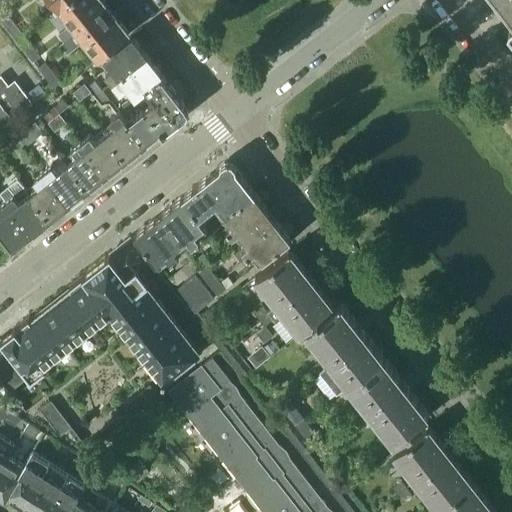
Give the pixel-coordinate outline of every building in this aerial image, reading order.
[(103,0),(62,0),(58,4),(74,23),(70,26),(69,25),(59,33),(65,40),(109,6),(103,0)] [(511,0),(496,0),(511,19),(511,0)] [(109,6),(65,40),(71,49),(82,40),(81,39),(84,36),(98,54),(128,31),(109,6)] [(0,12),(0,16),(16,37),(23,32),(5,9),(0,12)] [(41,56),(23,32),(16,37),(34,61),(41,56)] [(106,71),(114,81),(147,54),(131,34),(102,56),(111,67),(106,71)] [(145,86),(161,73),(147,54),(114,81),(120,88),(125,85),(133,95),(145,86)] [(63,83),(45,62),(39,67),(50,81),(45,85),(51,93),(63,83)] [(0,126),(13,117),(32,101),(14,77),(8,83),(1,73),(0,73),(0,126)] [(155,99),(144,108),(154,122),(169,110),(177,120),(185,114),(188,106),(161,73),(145,86),(155,99)] [(97,94),(102,90),(95,80),(90,84),(97,94)] [(80,99),(91,90),(85,82),(73,91),(80,99)] [(39,83),(27,92),(34,102),(46,92),(39,83)] [(109,98),(102,90),(97,94),(103,100),(109,98)] [(55,100),(50,94),(42,100),(47,106),(55,100)] [(69,105),(64,98),(55,105),(60,112),(69,105)] [(39,112),(47,106),(42,100),(34,107),(39,112)] [(55,105),(44,114),(49,120),(60,112),(55,105)] [(31,119),(39,112),(34,107),(26,113),(31,119)] [(120,109),(119,109),(128,120),(145,142),(147,144),(177,120),(169,110),(154,122),(144,108),(128,120),(120,109)] [(114,121),(103,130),(125,158),(145,142),(128,120),(119,109),(110,116),(114,121)] [(9,124),(13,130),(21,124),(16,118),(9,124)] [(1,130),(6,136),(13,130),(9,124),(1,130)] [(26,128),(17,135),(23,143),(25,145),(34,138),(26,128)] [(106,172),(125,158),(103,130),(93,137),(89,132),(81,139),(106,172)] [(23,143),(17,135),(9,141),(15,149),(23,143)] [(75,152),(65,160),(87,188),(106,172),(81,139),(71,147),(75,152)] [(87,188),(65,160),(55,167),(52,162),(43,169),(68,202),(87,188)] [(224,212),(253,190),(231,162),(223,161),(183,193),(195,208),(193,209),(198,215),(216,201),(224,212)] [(37,181),(27,189),(49,218),(68,202),(43,169),(33,176),(37,181)] [(13,192),(4,199),(30,232),(49,218),(27,189),(17,197),(13,192)] [(244,236),(272,214),(253,190),(224,212),(232,222),(226,226),(231,233),(232,234),(238,229),(244,236)] [(183,193),(158,213),(181,241),(187,236),(193,242),(200,236),(195,230),(204,223),(198,215),(193,209),(195,208),(183,193)] [(0,233),(11,247),(30,232),(4,199),(0,201),(0,233)] [(133,233),(134,233),(156,261),(166,253),(171,259),(179,253),(174,247),(181,241),(158,213),(133,233)] [(262,258),(283,241),(289,237),(272,214),(244,236),(248,241),(241,245),(247,254),(254,249),(262,258)] [(226,226),(221,230),(226,237),(231,233),(226,226)] [(179,380),(189,372),(182,363),(199,349),(146,282),(148,280),(137,266),(148,258),(130,236),(68,284),(71,287),(31,318),(29,316),(0,338),(0,358),(10,351),(32,378),(47,366),(44,362),(111,310),(162,375),(162,379),(165,379),(165,376),(172,371),(179,380)] [(305,326),(333,303),(289,248),(255,275),(265,288),(268,285),(280,300),(267,310),(263,304),(254,311),(264,325),(273,318),(276,321),(289,311),(292,315),(289,318),(299,331),(305,326)] [(194,259),(199,265),(208,258),(203,252),(194,259)] [(199,265),(194,259),(192,257),(183,264),(190,273),(199,265)] [(199,269),(208,282),(216,275),(207,263),(199,269)] [(195,274),(186,280),(191,286),(200,280),(195,274)] [(208,282),(212,287),(220,280),(216,275),(208,282)] [(227,275),(220,280),(225,287),(232,282),(227,275)] [(191,286),(186,280),(178,287),(183,293),(191,286)] [(200,280),(191,286),(196,292),(204,285),(200,280)] [(225,287),(220,280),(212,287),(217,293),(225,287)] [(196,292),(199,296),(205,303),(213,296),(204,285),(196,292)] [(191,286),(183,293),(188,299),(196,292),(191,286)] [(188,299),(191,303),(199,296),(196,292),(188,299)] [(199,296),(191,303),(186,306),(192,313),(205,303),(199,296)] [(383,355),(361,327),(339,299),(333,303),(305,326),(314,339),(318,336),(336,359),(315,376),(331,396),(349,382),(383,355)] [(248,374),(198,310),(193,314),(243,378),(248,374)] [(273,338),(263,346),(271,355),(281,348),(273,338)] [(270,355),(262,345),(248,356),(257,366),(270,355)] [(383,355),(349,382),(359,394),(362,392),(387,423),(384,426),(394,438),(427,412),(383,355)] [(189,372),(179,380),(171,387),(269,511),(332,511),(227,378),(211,357),(202,364),(201,363),(189,372)] [(323,367),(318,361),(309,368),(314,375),(323,367)] [(314,375),(309,368),(303,373),(308,380),(314,375)] [(162,400),(149,383),(123,404),(136,420),(162,400)] [(51,398),(39,407),(59,434),(71,425),(51,398)] [(3,417),(5,418),(11,410),(4,405),(0,408),(0,419),(2,420),(3,417)] [(349,418),(358,411),(353,405),(344,412),(349,418)] [(297,408),(288,415),(295,424),(304,417),(297,408)] [(20,416),(11,410),(5,418),(14,424),(20,416)] [(363,418),(358,411),(349,418),(354,425),(363,418)] [(120,413),(101,427),(110,438),(129,424),(120,413)] [(289,424),(281,414),(274,419),(348,511),(356,511),(288,426),(289,424)] [(40,428),(29,422),(23,430),(34,437),(40,428)] [(407,460),(419,475),(431,490),(428,493),(438,506),(471,479),(426,422),(393,449),(404,462),(407,460)] [(25,461),(23,464),(23,465),(8,489),(9,489),(27,501),(36,487),(33,485),(48,463),(31,452),(25,461)] [(90,460),(78,453),(72,462),(84,469),(90,460)] [(23,465),(23,464),(7,455),(0,466),(0,491),(5,494),(9,489),(8,489),(23,465)] [(138,455),(126,464),(138,480),(150,471),(138,455)] [(36,487),(27,501),(42,511),(66,474),(48,463),(33,485),(36,487)] [(105,471),(94,464),(89,472),(100,479),(105,471)] [(65,511),(83,485),(66,474),(42,511),(44,511),(65,511)] [(497,511),(493,507),(471,479),(438,506),(443,511),(497,511)] [(397,493),(406,486),(402,480),(393,486),(397,493)] [(65,511),(87,511),(98,495),(83,485),(65,511)] [(411,492),(406,486),(397,493),(399,494),(402,499),(411,492)] [(141,493),(135,502),(146,509),(152,500),(141,493)] [(402,499),(399,494),(391,500),(395,504),(402,499)] [(108,511),(113,504),(98,495),(87,511),(108,511)] [(165,511),(167,510),(156,503),(151,511),(165,511)]
